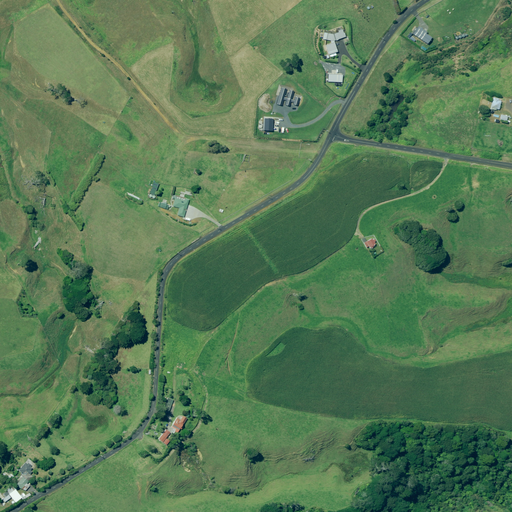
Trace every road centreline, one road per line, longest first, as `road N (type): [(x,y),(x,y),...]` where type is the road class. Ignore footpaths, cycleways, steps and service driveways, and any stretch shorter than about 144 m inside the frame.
road 1 (unclassified): [(14,511),(136,435),(155,398),(170,265),(303,180),(331,136)]
road 2 (track): [(58,0),(179,138),(322,153)]
road 3 (unclassified): [(331,136),(511,165)]
road 4 (unclassified): [(427,0),(380,49),(331,136)]
